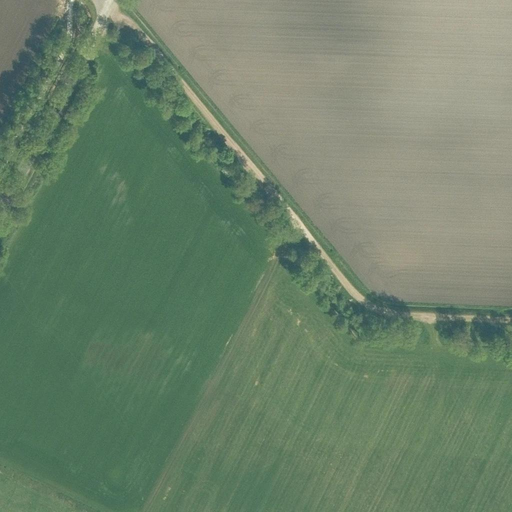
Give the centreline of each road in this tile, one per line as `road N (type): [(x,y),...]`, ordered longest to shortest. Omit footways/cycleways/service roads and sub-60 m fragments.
road 1 (track): [(511,321),(400,316),(366,303),(111,4)]
road 2 (primary): [(0,214),(111,4)]
